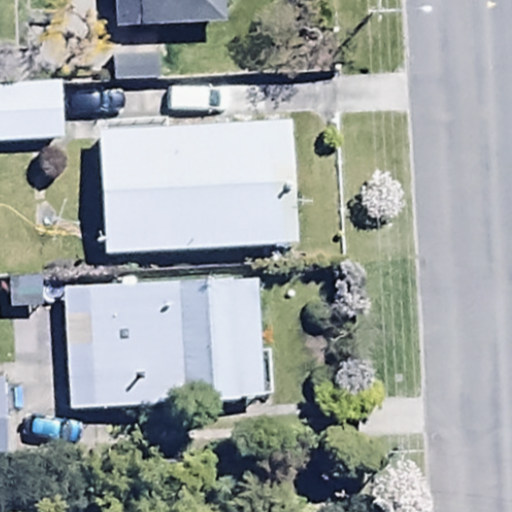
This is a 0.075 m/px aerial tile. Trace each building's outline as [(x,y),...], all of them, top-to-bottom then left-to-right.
[(106,0),(109,41),(215,35),(213,0),(106,0)] [(0,95),(0,154),(58,153),(57,95),(0,95)] [(94,148),(100,273),(253,267),(253,275),(276,274),(276,264),(292,263),(287,140),(94,148)] [(252,294),(59,306),(67,430),(259,418),(252,294)] [(12,390),(0,390),(0,468),(12,468),(12,390)]
